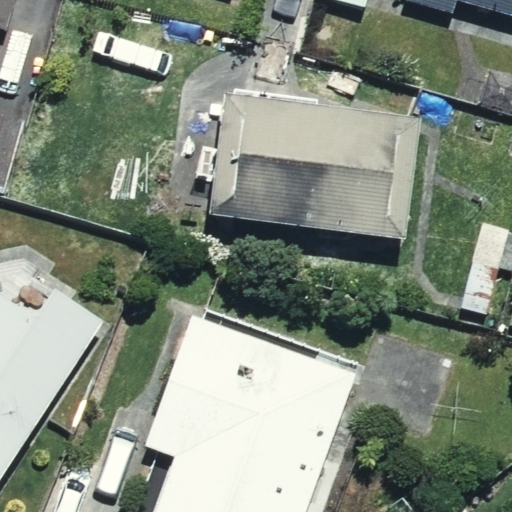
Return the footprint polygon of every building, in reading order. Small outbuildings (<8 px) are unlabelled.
[(461,0),(511,14),(511,0),(307,0),(307,1),(353,15),(357,0),(393,0),(392,6),(447,22),(453,0),(461,0)] [(511,67),(469,49),(450,94),(511,120),(511,67)] [(412,114),(187,89),(173,211),(398,236),(412,114)] [(0,463),(101,319),(0,248),(0,463)] [(293,511),(347,382),(181,313),(134,427),(113,418),(89,476),(119,488),(136,447),(160,457),(136,511),(293,511)]
